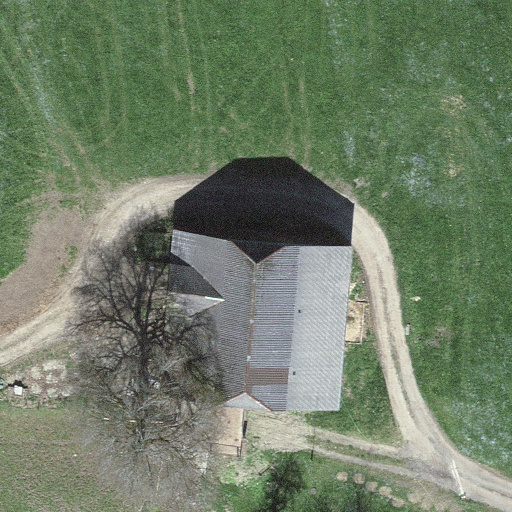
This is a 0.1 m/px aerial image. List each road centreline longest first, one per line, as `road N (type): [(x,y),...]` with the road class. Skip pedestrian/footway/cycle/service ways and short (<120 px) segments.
road 1 (track): [(451,486),(414,435),(374,249),(339,222),(259,209),(175,209),(135,224),(69,327),(0,369)]
road 2 (track): [(511,507),(143,400),(0,381)]
